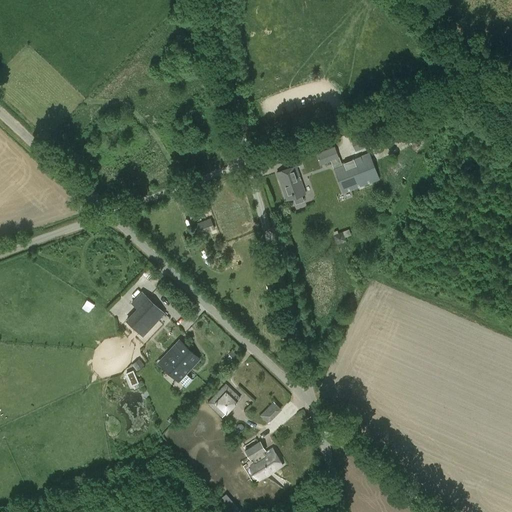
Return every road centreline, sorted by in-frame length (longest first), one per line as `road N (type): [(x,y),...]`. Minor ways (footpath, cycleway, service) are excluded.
road 1 (unclassified): [(316,409),(108,213)]
road 2 (unclassified): [(316,409),(247,161)]
road 3 (track): [(342,125),(511,56)]
road 4 (unclassified): [(247,161),(207,0)]
road 5 (unclassified): [(108,213),(247,161)]
road 6 (unclassified): [(108,213),(0,112)]
